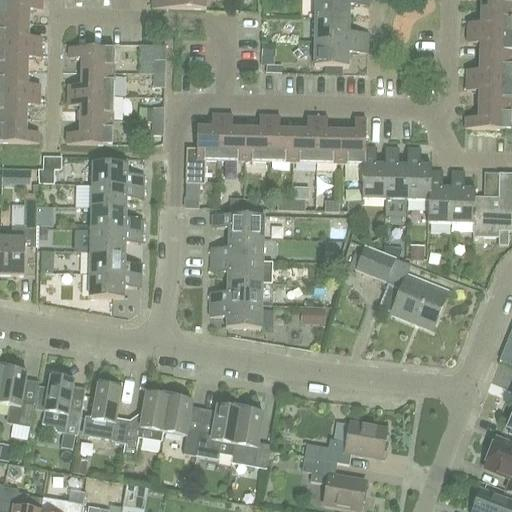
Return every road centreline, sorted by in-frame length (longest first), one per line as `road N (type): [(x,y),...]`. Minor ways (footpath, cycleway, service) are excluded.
road 1 (residential): [(467,391),(158,346)]
road 2 (residential): [(445,109),(224,104)]
road 3 (residential): [(120,19),(225,23),(224,104)]
road 4 (residential): [(158,346),(174,178)]
road 5 (residential): [(158,346),(0,322)]
road 6 (residential): [(53,147),(56,18)]
road 7 (residential): [(424,511),(467,391)]
road 8 (residential): [(511,163),(442,162),(445,109)]
